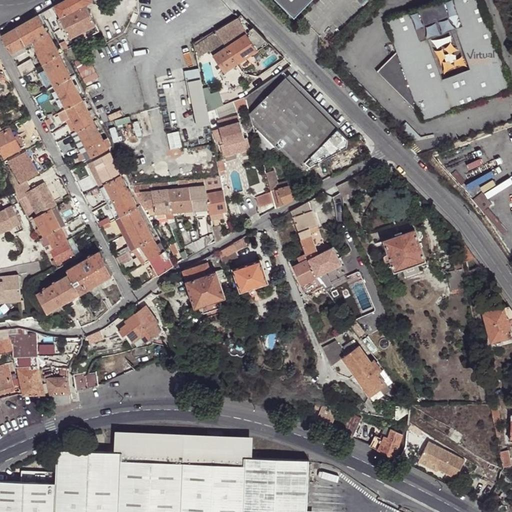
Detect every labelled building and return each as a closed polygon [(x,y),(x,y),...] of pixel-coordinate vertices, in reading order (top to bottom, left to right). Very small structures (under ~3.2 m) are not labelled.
[(92,0),(65,0),(55,6),(61,18),(57,20),(62,30),(65,28),(70,38),(96,24),(86,5),(93,2),(92,0)] [(276,0),(296,20),(314,2),(316,0),(276,0)] [(511,83),(481,0),(440,0),(386,20),(397,52),(376,71),(420,115),(423,122),(511,89),(511,83)] [(50,9),(43,12),(47,19),(53,16),(50,9)] [(2,36),(11,54),(31,42),(48,33),(39,15),(2,36)] [(216,32),(197,45),(199,58),(210,51),(225,73),(269,43),(259,33),(253,29),(249,31),(239,16),(215,31),(216,32)] [(100,31),(96,24),(70,38),(74,44),(100,31)] [(389,32),(383,34),(387,44),(392,42),(389,32)] [(33,46),(43,64),(59,55),(59,54),(57,49),(48,33),(31,42),(33,46)] [(11,54),(13,58),(33,46),(31,42),(11,54)] [(53,84),(54,87),(71,77),(59,55),(43,64),(45,69),(45,70),(53,84)] [(17,66),(22,75),(36,68),(33,63),(32,62),(30,58),(17,66)] [(45,87),(53,84),(45,70),(39,73),(45,87)] [(281,72),(245,98),(247,107),(250,117),(287,79),(281,72)] [(63,104),(66,109),(82,100),(78,92),(75,85),(71,77),(54,87),(56,91),(63,104)] [(208,111),(202,79),(188,82),(197,127),(211,124),(208,111)] [(287,79),(250,117),(300,166),(337,129),(287,79)] [(60,106),(63,104),(56,91),(53,93),(60,106)] [(82,100),(66,109),(73,122),(78,131),(94,122),(82,100)] [(66,109),(59,113),(63,121),(66,120),(69,124),(73,122),(66,109)] [(300,166),(250,117),(253,127),(300,173),(305,170),(300,166)] [(220,128),(239,123),(238,119),(219,124),(220,128)] [(22,126),(27,135),(35,131),(30,122),(22,126)] [(73,122),(69,124),(73,134),(78,131),(73,122)] [(78,131),(87,150),(104,141),(94,122),(78,131)] [(25,146),(14,123),(10,125),(11,129),(21,149),(25,146)] [(240,123),(239,123),(220,128),(225,145),(245,139),(240,123)] [(0,134),(11,129),(10,125),(1,130),(0,130),(0,134)] [(11,129),(0,134),(0,150),(4,158),(21,149),(11,129)] [(347,139),(337,129),(300,166),(305,170),(346,147),(347,139)] [(73,134),(83,152),(87,150),(78,131),(73,134)] [(87,150),(92,158),(108,149),(104,141),(87,150)] [(83,152),(87,160),(92,158),(87,150),(83,152)] [(10,162),(22,184),(26,181),(39,174),(27,152),(10,162)] [(121,176),(122,176),(110,153),(104,157),(101,158),(94,162),(102,178),(105,184),(121,176)] [(102,178),(94,162),(88,165),(96,181),(102,178)] [(275,172),(266,174),(271,192),(277,190),(289,187),(288,183),(279,185),(275,172)] [(137,207),(121,176),(105,184),(105,185),(112,199),(113,201),(121,216),(137,207)] [(354,177),(337,187),(342,197),(347,194),(349,197),(357,193),(354,187),(358,184),(354,177)] [(105,185),(105,184),(102,178),(96,181),(100,187),(105,185)] [(223,191),(221,178),(213,179),(216,192),(223,191)] [(216,192),(213,179),(204,180),(205,187),(207,194),(216,192)] [(21,184),(14,188),(16,193),(20,199),(27,195),(39,217),(52,209),(57,206),(58,205),(45,182),(31,190),(26,181),(22,184),(21,184)] [(112,199),(105,185),(100,187),(108,202),(112,199)] [(199,188),(191,188),(195,211),(210,210),(207,194),(205,187),(199,188)] [(281,206),(292,200),(289,187),(277,190),(281,206)] [(191,188),(180,189),(184,212),(195,211),(191,188)] [(180,189),(170,190),(173,212),(184,212),(180,189)] [(173,212),(170,190),(161,191),(166,213),(173,212)] [(277,190),(271,192),(274,202),(276,209),(281,206),(277,190)] [(166,213),(161,191),(153,192),(156,206),(157,214),(158,220),(168,219),(166,213)] [(216,192),(207,194),(210,210),(211,214),(216,213),(228,211),(223,191),(216,192)] [(156,206),(153,192),(142,193),(153,216),(157,214),(156,206)] [(274,202),(271,192),(257,197),(260,207),(274,202)] [(116,219),(121,216),(113,201),(109,204),(116,219)] [(309,202),(291,212),(292,215),(294,219),(302,240),(311,236),(309,230),(318,226),(309,202)] [(12,206),(0,212),(0,231),(1,234),(21,224),(12,206)] [(63,219),(57,206),(52,209),(59,222),(63,219)] [(130,233),(137,248),(141,245),(153,239),(137,207),(121,216),(128,230),(130,233)] [(59,222),(52,209),(39,217),(36,219),(41,229),(45,237),(61,227),(59,222)] [(128,230),(121,216),(116,219),(118,222),(124,233),(128,230)] [(98,223),(101,227),(103,226),(110,222),(108,218),(98,223)] [(118,222),(116,219),(110,222),(103,226),(104,229),(118,222)] [(68,240),(61,227),(45,237),(40,239),(44,247),(47,246),(51,243),(54,248),(68,240)] [(221,228),(214,230),(215,237),(216,242),(223,239),(221,228)] [(40,239),(45,237),(41,229),(36,232),(40,239)] [(403,269),(417,264),(425,262),(414,231),(384,242),(388,254),(385,255),(384,257),(385,261),(387,261),(390,260),(395,272),(403,269)] [(475,258),(455,231),(457,239),(460,256),(461,263),(465,262),(475,258)] [(125,235),(132,250),(136,248),(137,248),(130,233),(125,235)] [(141,245),(150,260),(166,250),(158,236),(153,239),(141,245)] [(311,236),(302,240),(307,255),(317,252),(311,236)] [(80,253),(73,238),(68,240),(76,256),(80,253)] [(243,239),(234,244),(238,251),(247,246),(243,239)] [(452,258),(460,256),(457,239),(448,241),(452,258)] [(76,256),(68,240),(54,248),(51,250),(53,252),(59,265),(76,256)] [(234,244),(223,250),(226,257),(238,251),(234,244)] [(136,248),(145,263),(150,260),(141,245),(137,248),(136,248)] [(174,245),(169,247),(170,248),(175,256),(179,254),(174,245)] [(98,246),(97,247),(98,247),(89,252),(91,254),(92,256),(101,251),(98,246)] [(318,255),(309,260),(317,277),(343,265),(333,247),(318,255)] [(115,255),(117,259),(127,253),(125,249),(115,255)] [(159,275),(174,266),(166,250),(150,260),(154,268),(159,275)] [(90,258),(68,270),(70,275),(81,293),(113,274),(101,251),(92,256),(90,258)] [(221,260),(224,267),(241,258),(238,251),(226,257),(221,260)] [(317,252),(307,255),(308,257),(309,260),(318,255),(317,252)] [(117,259),(121,265),(131,260),(127,253),(117,259)] [(307,255),(298,259),(301,264),(309,260),(308,257),(307,255)] [(448,278),(464,275),(461,263),(460,256),(452,258),(444,259),(448,278)] [(207,258),(184,271),(187,281),(212,273),(207,258)] [(247,290),(262,285),(268,283),(260,260),(233,269),(241,292),(247,290)] [(317,277),(309,260),(301,264),(293,268),(302,286),(317,277)] [(404,274),(405,277),(420,272),(419,268),(418,265),(417,264),(403,269),(403,270),(404,274)] [(155,278),(159,275),(154,268),(151,270),(155,278)] [(216,271),(219,280),(225,278),(221,269),(216,271)] [(216,271),(212,273),(187,281),(195,308),(225,297),(219,280),(216,271)] [(0,297),(5,297),(6,301),(22,300),(19,274),(1,276),(2,281),(0,281),(0,297)] [(81,293),(70,275),(57,283),(54,284),(38,294),(48,313),(81,293)] [(324,287),(317,277),(302,286),(306,296),(324,287)] [(30,285),(34,293),(43,288),(39,281),(30,285)] [(265,293),(262,285),(247,290),(250,298),(265,293)] [(228,305),(225,297),(195,308),(198,316),(216,309),(222,307),(228,305)] [(130,317),(132,320),(119,329),(125,338),(129,335),(135,344),(143,338),(146,342),(162,330),(157,324),(159,323),(146,305),(130,317)] [(511,311),(511,310),(509,306),(484,313),(492,342),(494,343),(500,342),(501,339),(511,337),(511,336),(509,327),(507,318),(511,317),(511,311)] [(338,310),(332,314),(342,327),(348,323),(338,310)] [(278,323),(256,330),(257,332),(259,335),(267,359),(285,353),(277,330),(278,325),(278,323)] [(9,338),(11,345),(13,345),(14,354),(36,353),(36,334),(27,334),(9,336),(9,338)] [(0,350),(1,350),(12,347),(11,345),(9,338),(3,341),(0,340),(0,350)] [(206,341),(195,342),(196,350),(207,348),(206,341)] [(342,358),(345,356),(336,341),(323,349),(331,366),(343,358),(342,358)] [(369,341),(365,344),(371,353),(375,349),(369,341)] [(180,344),(180,351),(196,350),(195,342),(180,344)] [(358,346),(345,356),(342,358),(343,358),(369,395),(368,395),(373,402),(390,390),(385,383),(384,384),(378,374),(370,363),(358,346)] [(29,364),(29,366),(30,367),(39,366),(37,357),(36,355),(36,353),(14,354),(13,354),(16,365),(29,364)] [(72,354),(36,355),(37,357),(68,364),(70,359),(72,354)] [(379,365),(377,362),(375,364),(373,361),(370,363),(378,374),(381,372),(377,367),(379,365)] [(0,387),(12,385),(6,364),(0,365),(0,387)] [(69,377),(69,370),(61,368),(60,373),(64,374),(63,377),(69,377)] [(45,394),(50,394),(47,378),(44,378),(44,375),(43,371),(40,372),(45,394)] [(89,387),(98,385),(96,372),(90,373),(87,374),(89,387)] [(89,387),(87,374),(74,376),(76,390),(89,388),(89,387)] [(68,380),(69,377),(63,377),(50,378),(47,378),(50,394),(69,393),(71,393),(68,382),(68,380)] [(0,394),(13,391),(12,385),(0,387),(0,394)] [(322,391),(309,420),(330,429),(337,413),(338,410),(334,409),(331,407),(329,404),(327,400),(325,392),(322,391)] [(70,404),(69,393),(50,394),(50,405),(70,404)] [(350,403),(361,406),(363,404),(352,395),(345,402),(350,403)] [(490,405),(494,423),(500,422),(497,403),(490,405)] [(395,407),(395,415),(404,415),(407,415),(407,407),(395,407)] [(337,413),(330,429),(353,439),(362,419),(355,416),(347,414),(343,418),(337,413)] [(385,436),(389,438),(393,431),(388,429),(385,436)] [(458,443),(458,442),(457,442),(462,434),(454,429),(450,437),(449,436),(448,437),(458,443)] [(369,447),(395,459),(405,436),(393,430),(393,431),(389,438),(385,436),(383,440),(374,436),(369,447)] [(115,436),(251,442),(252,437),(115,431),(115,436)] [(52,511),(305,511),(307,459),(250,457),(251,442),(115,436),(113,450),(56,448),(55,482),(52,511)] [(439,467),(437,470),(455,479),(464,462),(428,443),(421,457),(439,467)] [(499,451),(502,466),(510,464),(508,450),(499,451)] [(419,460),(437,470),(439,467),(421,457),(419,460)] [(0,511),(52,511),(55,482),(0,479),(0,511)]
